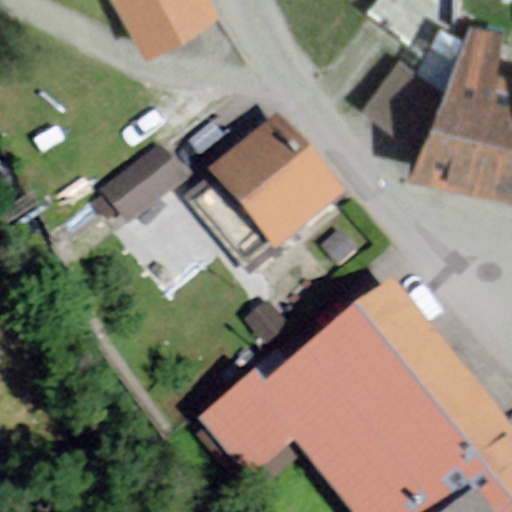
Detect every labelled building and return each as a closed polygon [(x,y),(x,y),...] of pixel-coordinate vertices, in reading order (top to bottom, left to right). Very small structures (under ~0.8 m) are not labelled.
[(219,14),(211,0),(116,0),(146,54),(219,14)] [(470,26),(418,172),(511,192),(511,70),(498,67),(506,34),(470,26)] [(340,202),(279,126),(213,179),(274,255),(340,202)] [(186,184),(162,150),(99,195),(123,229),(186,184)] [(511,511),(511,444),(393,294),(267,394),(258,383),(196,432),(245,493),(290,458),(332,511),(511,511)]
